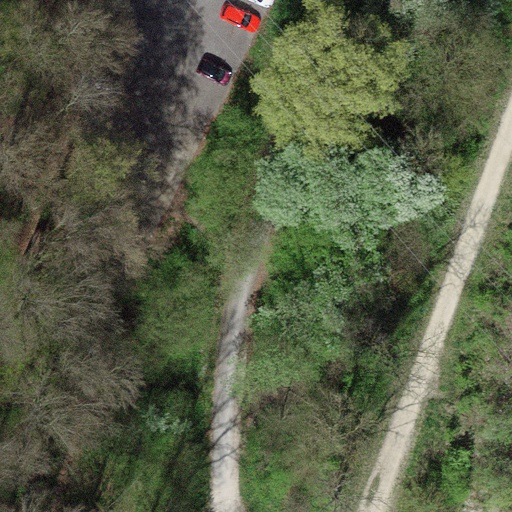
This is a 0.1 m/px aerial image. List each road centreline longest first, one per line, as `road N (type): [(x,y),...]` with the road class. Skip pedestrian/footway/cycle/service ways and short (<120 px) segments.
road 1 (track): [(228,511),(232,307),(321,0)]
road 2 (track): [(511,111),(369,511)]
